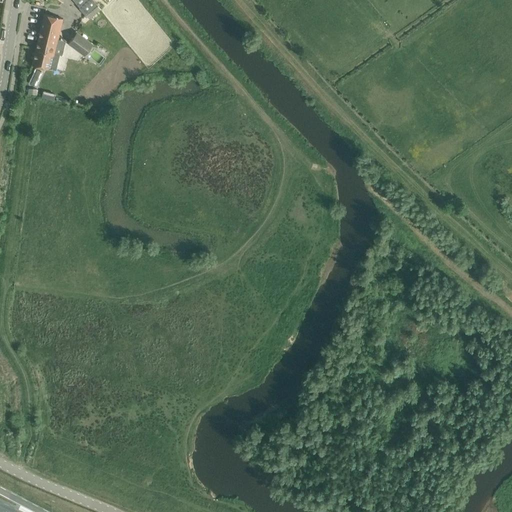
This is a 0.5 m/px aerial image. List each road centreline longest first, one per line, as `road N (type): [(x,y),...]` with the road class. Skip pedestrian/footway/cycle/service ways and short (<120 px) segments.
road 1 (track): [(511,284),(359,141),(238,0)]
road 2 (unclassified): [(0,463),(110,511)]
